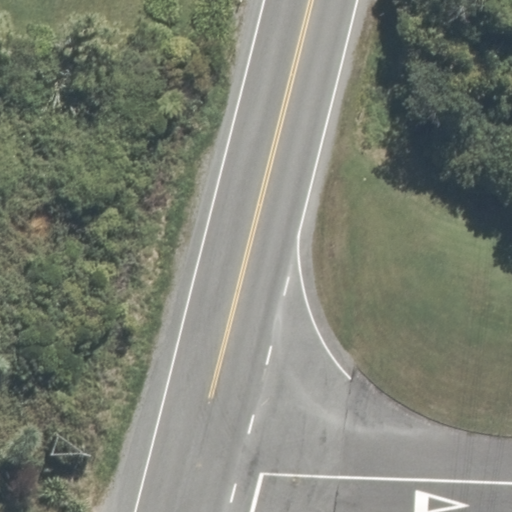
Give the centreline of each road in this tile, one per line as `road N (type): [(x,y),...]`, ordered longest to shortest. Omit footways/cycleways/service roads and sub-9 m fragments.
road 1 (primary): [(205,465),(319,0)]
road 2 (residential): [(205,465),(511,479)]
